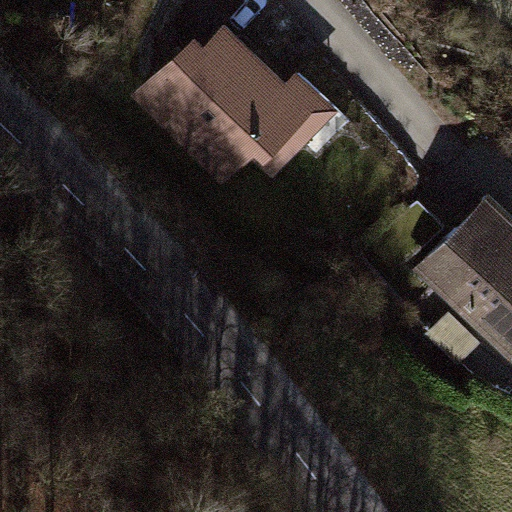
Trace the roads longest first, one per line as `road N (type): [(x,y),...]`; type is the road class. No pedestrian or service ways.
road 1 (tertiary): [(339,511),(263,407),(99,217),(0,121)]
road 2 (residential): [(459,164),(316,0)]
